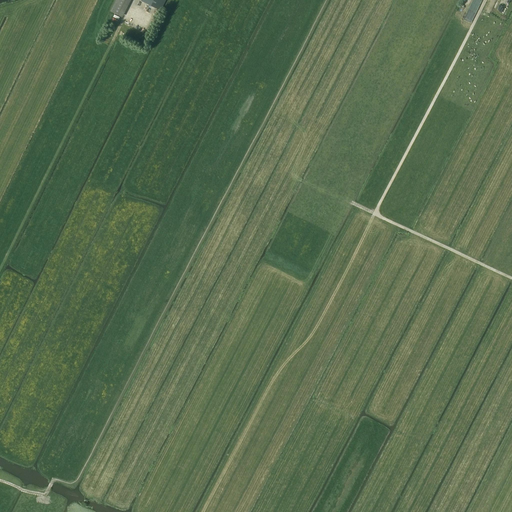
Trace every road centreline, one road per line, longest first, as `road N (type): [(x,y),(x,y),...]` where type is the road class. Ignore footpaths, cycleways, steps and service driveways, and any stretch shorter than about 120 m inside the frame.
road 1 (track): [(483,1),(376,211),(511,277)]
road 2 (track): [(0,268),(124,17)]
road 3 (track): [(165,108),(216,21),(190,0)]
